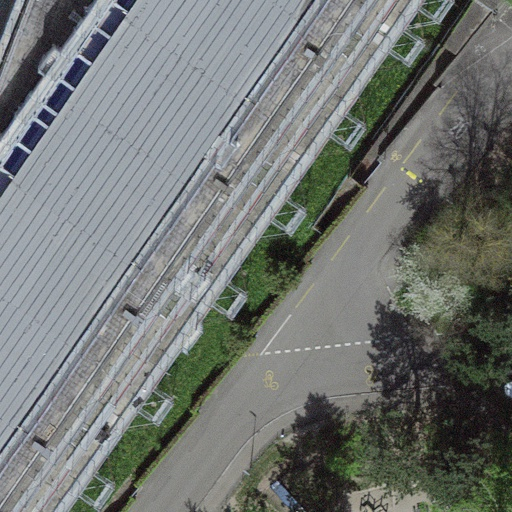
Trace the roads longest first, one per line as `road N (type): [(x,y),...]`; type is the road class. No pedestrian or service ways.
road 1 (residential): [(252,396),(493,74),(511,60)]
road 2 (residential): [(511,355),(316,371),(252,396)]
road 3 (residential): [(166,511),(252,396)]
